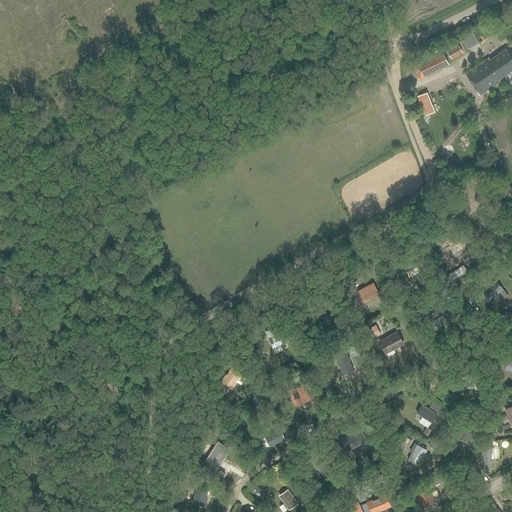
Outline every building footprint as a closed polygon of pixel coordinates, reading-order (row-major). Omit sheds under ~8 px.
[(459,45),(449,51),(453,58),(463,53),(459,45)] [(411,64),(418,79),(449,64),(442,49),(411,64)] [(511,73),(511,59),(507,52),(490,63),(489,61),(465,77),(481,99),(506,81),(505,79),(511,73)] [(425,114),(435,112),(430,91),(420,94),(425,114)] [(450,244),(443,249),(451,260),(465,249),(460,242),(452,248),(450,244)] [(407,272),(422,264),(417,254),(402,262),(407,272)] [(432,269),(426,271),(429,278),(435,275),(432,269)] [(482,292),(489,301),(504,289),(497,281),(482,292)] [(356,292),(362,303),(380,294),(374,283),(356,292)] [(469,296),(473,301),(479,296),(476,291),(469,296)] [(352,295),(345,298),(348,305),(355,301),(352,295)] [(426,315),(432,322),(448,311),(443,304),(444,303),(439,295),(429,302),(435,309),(426,315)] [(420,313),(426,308),(420,301),(416,304),(418,307),(416,308),(420,313)] [(317,314),(322,326),(340,318),(335,306),(332,307),(330,303),(323,306),(325,310),(317,314)] [(377,336),(381,334),(376,325),(372,328),(377,336)] [(283,334),(279,326),(273,329),(273,328),(265,332),(273,348),(287,342),(283,333),(283,334)] [(304,336),(296,331),(293,337),(301,342),(304,336)] [(398,331),(379,341),(386,354),(405,344),(398,331)] [(345,349),(335,354),(342,372),(353,368),(345,349)] [(232,389),(242,374),(230,367),(220,382),(232,389)] [(293,377),(296,383),(303,381),(301,374),(293,377)] [(308,384),(288,390),(294,405),(313,398),(308,384)] [(229,390),(221,385),(215,393),(223,398),(229,390)] [(422,404),(417,413),(432,423),(437,414),(422,404)] [(508,416),(502,418),(505,424),(510,422),(508,416)] [(456,437),(468,443),(476,427),(464,421),(456,437)] [(360,428),(341,439),(348,451),(368,440),(360,428)] [(270,447),(285,439),(280,429),(264,436),(270,447)] [(433,437),(429,444),(436,448),(440,440),(433,437)] [(218,439),(205,461),(217,469),(231,448),(218,439)] [(412,453),(408,460),(418,466),(427,450),(415,442),(410,452),(412,453)] [(492,465),(491,446),(483,446),(484,465),(492,465)] [(325,460),(317,466),(327,481),(336,475),(325,460)] [(404,466),(393,461),(391,467),(401,472),(404,466)] [(472,464),(478,475),(483,472),(479,463),(476,464),(475,462),(472,464)] [(189,488),(196,489),(192,503),(206,506),(208,498),(207,498),(209,491),(198,488),(200,482),(191,480),(189,488)] [(436,502),(435,500),(440,498),(437,491),(432,493),(429,486),(416,492),(423,508),(436,502)] [(299,503),(288,489),(279,495),(289,510),(299,503)] [(370,500),(367,501),(371,511),(376,511),(391,506),(386,493),(370,500)]
